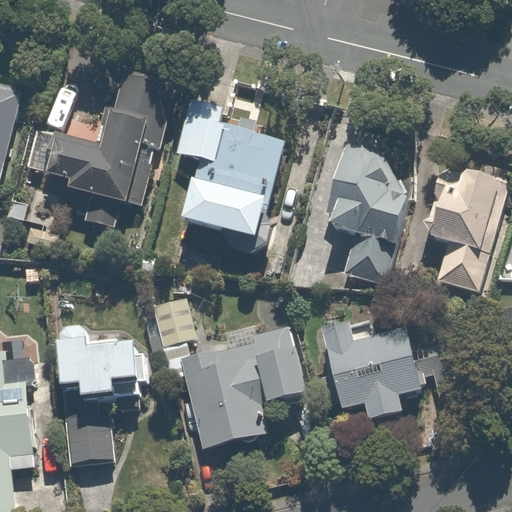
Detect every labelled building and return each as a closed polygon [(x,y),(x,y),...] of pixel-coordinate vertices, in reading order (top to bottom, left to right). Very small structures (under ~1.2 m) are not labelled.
[(188,91),(134,76),(113,152),(65,138),(51,190),(153,218),(188,91)] [(39,102),(0,92),(0,228),(6,230),(39,102)] [(236,113),(203,104),(189,159),(219,168),(201,234),(283,256),(294,212),(285,210),(301,148),(231,130),(236,113)] [(439,151),(356,126),(326,228),(356,237),(344,278),(423,302),(438,249),(412,241),(439,151)] [(511,182),(439,167),(423,240),(448,246),(439,286),(503,300),(511,258),(511,182)] [(297,325),(234,341),(238,356),(193,367),(216,459),(273,445),(267,420),(328,404),(316,355),(305,358),(297,325)] [(388,327),(337,343),(364,426),(385,419),(391,436),(424,425),(421,415),(464,400),(443,335),(395,351),(388,327)] [(115,364),(113,352),(98,355),(94,329),(66,333),(77,405),(78,415),(80,423),(87,470),(125,464),(118,417),(145,413),(143,398),(165,394),(159,357),(115,364)] [(16,367),(0,368),(0,511),(25,511),(19,460),(47,457),(40,391),(19,394),(16,367)]
